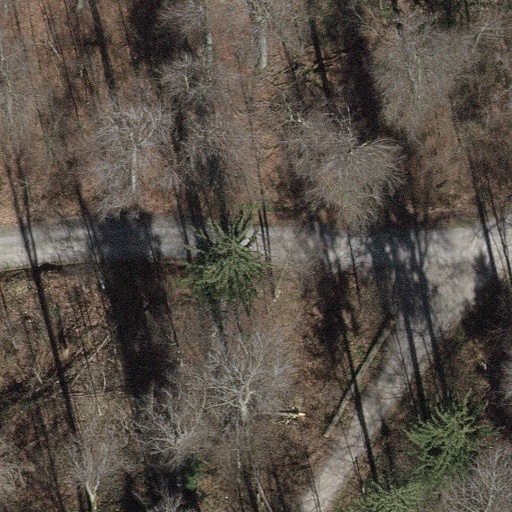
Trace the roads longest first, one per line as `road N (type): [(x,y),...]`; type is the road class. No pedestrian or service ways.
road 1 (track): [(511,232),(349,244),(154,232),(0,245)]
road 2 (track): [(511,240),(447,308),(317,511)]
